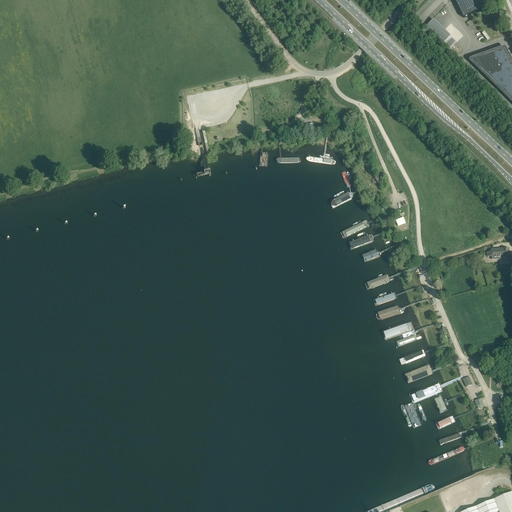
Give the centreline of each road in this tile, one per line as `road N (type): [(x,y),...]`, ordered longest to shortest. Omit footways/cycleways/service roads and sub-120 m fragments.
road 1 (unclassified): [(359,104),(377,121),(412,192),(423,264),(460,356),(474,366),(496,433)]
road 2 (primary): [(319,0),(511,181)]
road 3 (primary): [(511,161),(341,0)]
road 4 (unclassified): [(241,0),(294,65),(330,73)]
